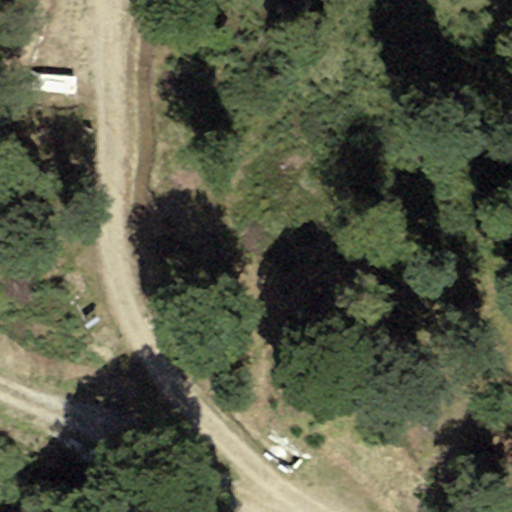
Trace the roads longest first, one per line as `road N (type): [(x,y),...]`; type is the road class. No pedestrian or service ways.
road 1 (track): [(293,511),(169,380),(132,309),(118,251),(108,77),(114,0)]
road 2 (track): [(250,511),(0,395)]
